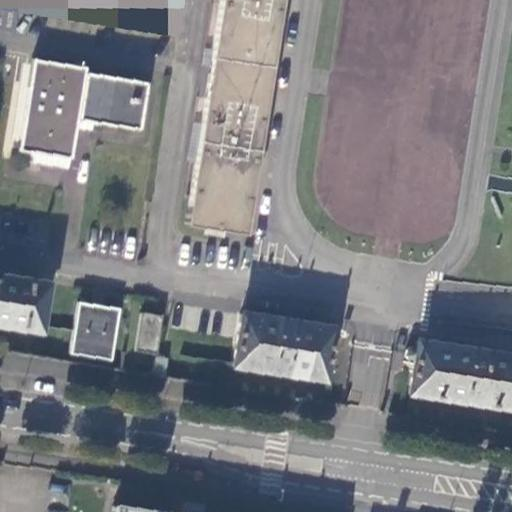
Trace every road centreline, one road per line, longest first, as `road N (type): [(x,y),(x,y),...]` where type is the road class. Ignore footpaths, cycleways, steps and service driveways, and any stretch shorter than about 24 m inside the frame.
road 1 (primary): [(172,434),(271,471),(511,509)]
road 2 (primary): [(511,475),(234,433),(172,434)]
road 3 (primary): [(0,408),(172,434)]
